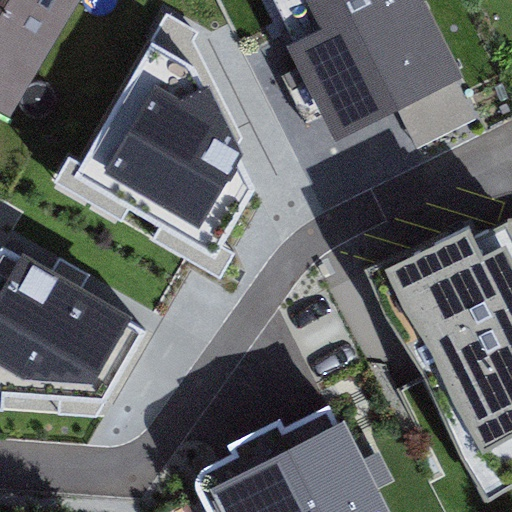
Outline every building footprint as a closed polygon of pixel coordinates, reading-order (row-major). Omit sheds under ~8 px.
[(0,0),(0,97),(10,103),(72,0),(0,0)] [(451,69),(417,0),(281,0),(341,122),(451,69)] [(195,59),(152,34),(88,150),(78,144),(57,180),(221,271),(239,240),(226,233),(253,185),(195,59)] [(511,230),(507,220),(473,237),(467,225),(378,270),(488,489),(511,476),(511,230)] [(150,319),(2,230),(0,233),(0,403),(96,409),(150,319)] [(379,511),(337,422),(213,481),(228,511),(379,511)]
